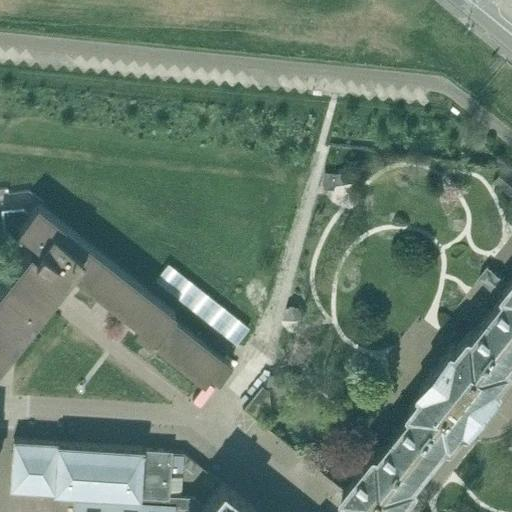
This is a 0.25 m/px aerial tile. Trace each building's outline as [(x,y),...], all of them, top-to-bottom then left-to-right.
[(511,168),(507,164),(506,165),(494,179),(495,180),(498,183),(511,194),(511,168)] [(325,172),(325,173),(325,188),(335,188),(335,183),(352,180),(348,170),(336,172),(325,172)] [(0,354),(37,309),(50,292),(50,291),(57,283),(49,277),(55,269),(62,275),(63,274),(64,275),(70,267),(133,317),(133,316),(137,319),(133,324),(134,325),(202,380),(202,379),(203,380),(209,372),(218,379),(230,363),(230,362),(222,356),(171,315),(174,311),(173,310),(174,309),(148,289),(37,202),(36,202),(29,210),(22,204),(1,206),(3,227),(28,247),(13,266),(0,282),(0,354)] [(156,279),(172,292),(235,341),(236,342),(237,341),(248,327),(167,262),(155,278),(156,279)] [(344,488),(343,489),(344,491),(348,494),(370,511),(395,511),(399,507),(400,505),(403,508),(408,502),(406,499),(407,498),(419,482),(418,482),(419,480),(418,479),(417,478),(429,462),(430,461),(433,463),(438,457),(436,454),(437,453),(449,438),(450,439),(451,438),(452,439),(453,438),(454,438),(466,423),(467,424),(468,424),(469,425),(470,424),(471,424),(483,409),(490,400),(503,384),(502,384),(503,382),(502,381),(501,379),(511,365),(511,359),(511,358),(511,275),(508,281),(490,267),(488,266),(479,276),(480,277),(482,279),(503,294),(501,297),(493,307),(490,305),(485,311),(488,313),(474,330),(473,329),(471,328),(470,329),(469,329),(467,332),(457,344),(456,343),(455,344),(454,343),(453,344),(452,344),(429,373),(424,379),(420,384),(421,384),(420,385),(421,387),(422,388),(413,400),(410,403),(410,404),(411,404),(409,405),(411,407),(410,407),(412,408),(399,425),(395,423),(390,429),(394,431),(389,437),(387,436),(382,442),(385,444),(383,446),(378,441),(375,445),(361,434),(359,432),(358,432),(353,437),(354,438),(372,452),(362,464),(359,462),(354,468),(357,471),(352,477),(347,483),(344,486),(343,488),(344,488)] [(261,383),(246,402),(243,407),(249,412),(256,417),(256,416),(257,416),(259,418),(269,405),(270,404),(268,388),(261,383)] [(189,506),(196,511),(203,503),(194,496),(167,494),(171,447),(142,445),(142,444),(13,435),(12,451),(10,484),(54,487),(74,489),(135,493),(134,500),(74,496),(72,511),(172,511),(173,504),(189,506)] [(172,453),(171,470),(182,471),(183,454),(172,453)] [(261,511),(254,506),(252,504),(251,504),(224,482),(224,481),(221,479),(219,483),(203,503),(196,511),(195,511),(261,511)]
